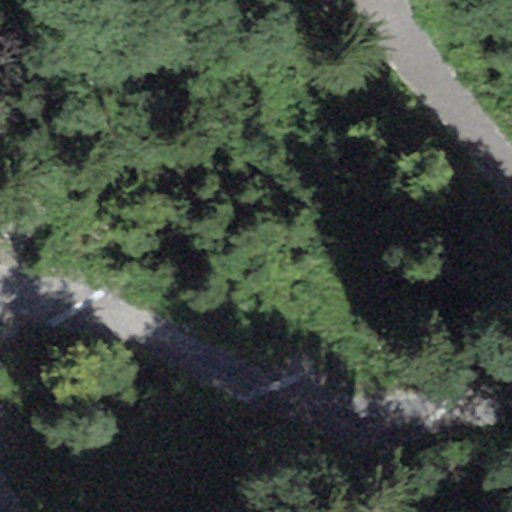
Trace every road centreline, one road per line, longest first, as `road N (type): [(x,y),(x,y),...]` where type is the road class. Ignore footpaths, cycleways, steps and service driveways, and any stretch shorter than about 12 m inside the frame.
road 1 (track): [(0,291),(326,421),(511,423)]
road 2 (track): [(511,162),(452,101),(375,0)]
